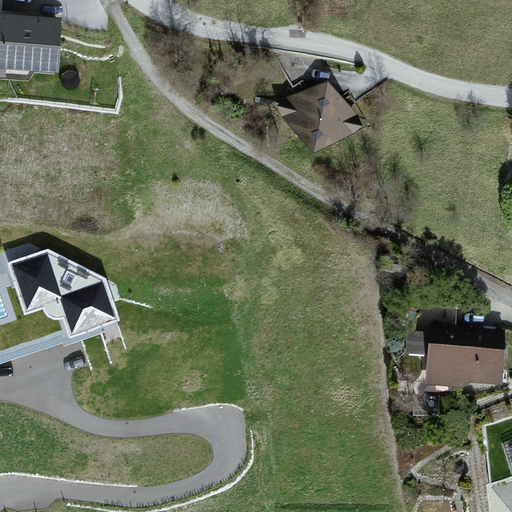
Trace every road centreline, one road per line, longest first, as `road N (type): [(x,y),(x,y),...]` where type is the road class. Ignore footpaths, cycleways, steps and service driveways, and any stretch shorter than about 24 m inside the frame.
road 1 (track): [(109,0),(119,36),(195,112),(511,289)]
road 2 (residential): [(132,0),(177,23),(301,43),(435,91),(511,105)]
